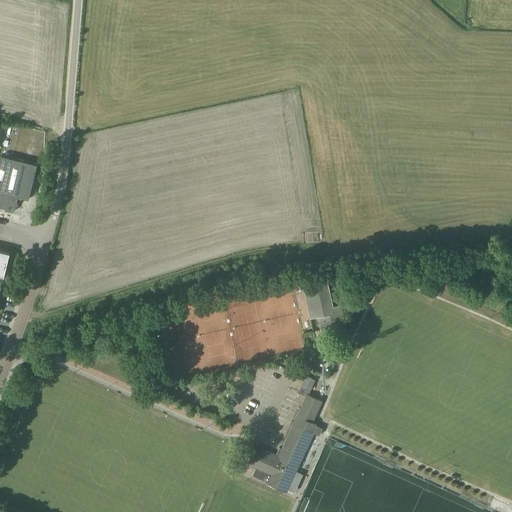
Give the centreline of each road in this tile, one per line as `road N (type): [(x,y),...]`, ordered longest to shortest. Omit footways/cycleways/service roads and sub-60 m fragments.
road 1 (unclassified): [(48,241),(68,128),(77,0)]
road 2 (unclassified): [(0,373),(48,241)]
